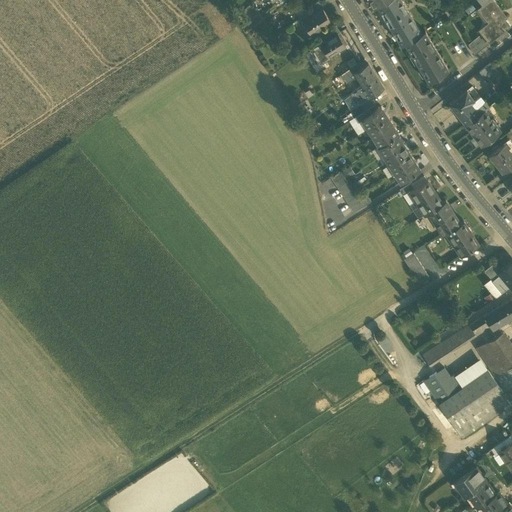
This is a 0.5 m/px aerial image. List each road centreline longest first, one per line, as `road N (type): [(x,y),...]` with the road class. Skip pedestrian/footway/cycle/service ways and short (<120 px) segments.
road 1 (track): [(188,511),(217,492),(182,448),(361,333)]
road 2 (residential): [(508,238),(361,333)]
road 3 (tertiary): [(415,114),(508,238)]
road 4 (tertiary): [(344,0),(415,114)]
road 5 (residential): [(415,114),(511,37)]
